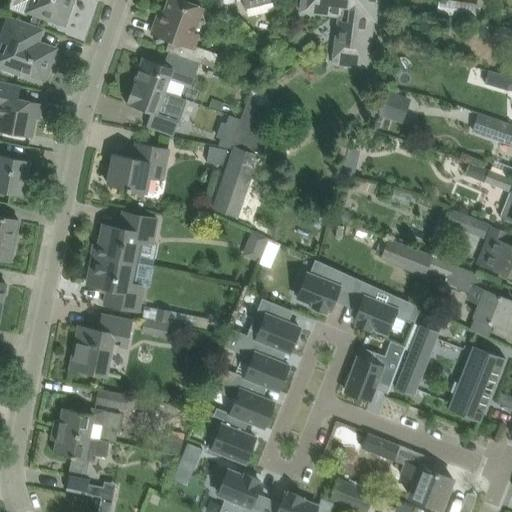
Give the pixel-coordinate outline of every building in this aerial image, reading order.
[(31,0),(27,12),(46,19),(65,25),(73,2),(73,0),(31,0)] [(194,32),(203,8),(187,2),(187,0),(169,0),(162,20),(157,18),(152,33),(171,40),(167,51),(168,52),(199,63),(213,68),(218,54),(195,46),(199,34),(194,32)] [(243,0),(246,9),(263,4),(277,1),(277,0),(243,0)] [(302,0),(301,11),(317,13),(318,8),(346,11),(344,30),(338,30),(333,64),(367,68),(374,21),(376,21),(378,0),(302,0)] [(39,42),(42,31),(43,29),(24,22),(9,17),(0,41),(0,67),(1,68),(20,74),(21,71),(45,80),(57,49),(39,42)] [(511,27),(495,25),(493,40),(511,42),(511,27)] [(143,58),(135,81),(165,92),(180,98),(185,85),(191,87),(199,63),(168,52),(164,65),(143,58)] [(511,76),(488,70),(485,83),(509,90),(509,89),(511,80),(511,76)] [(165,92),(135,81),(127,104),(152,113),(147,127),(173,137),(174,133),(186,100),(165,92)] [(39,119),(42,104),(17,99),(20,86),(0,82),(0,130),(32,137),(36,118),(39,119)] [(262,155),(266,143),(253,120),(258,105),(251,90),(241,119),(238,128),(232,143),(231,145),(230,147),(234,148),(258,154),(259,153),(262,155)] [(381,103),(378,115),(402,121),(408,97),(384,90),(381,103)] [(212,99),(209,108),(221,112),(224,103),(212,99)] [(370,100),(366,115),(377,118),(378,115),(381,103),(373,100),(370,100)] [(511,144),(511,124),(480,113),(474,131),(511,144)] [(229,115),(226,123),(238,128),(241,119),(229,115)] [(221,139),(218,146),(230,148),(230,147),(231,145),(232,143),(221,139)] [(338,139),(334,156),(344,158),(349,141),(338,139)] [(162,180),(169,149),(137,143),(134,158),(115,154),(108,185),(127,189),(127,190),(146,194),(149,178),(162,180)] [(210,147),(207,162),(221,165),(223,165),(228,151),(224,150),(210,147)] [(226,175),(215,207),(237,215),(248,183),(249,184),(258,154),(234,148),(225,175),(226,175)] [(0,191),(24,196),(31,161),(0,154),(0,191)] [(345,160),(342,174),(354,177),(358,163),(345,160)] [(511,178),(471,162),(466,174),(509,191),(511,183),(511,178)] [(511,190),(500,217),(511,220),(511,190)] [(333,207),(330,215),(344,221),(347,212),(333,207)] [(445,208),(441,218),(449,221),(448,224),(484,238),(490,224),(453,210),(453,211),(445,208)] [(318,211),(311,220),(319,227),(327,218),(318,211)] [(152,244),(157,219),(123,212),(120,228),(104,225),(100,244),(93,243),(91,253),(94,254),(134,262),(137,246),(142,247),(143,242),(152,244)] [(0,259),(11,261),(19,220),(0,216),(0,259)] [(243,252),(259,258),(266,240),(250,234),(243,252)] [(511,245),(487,236),(482,250),(477,262),(511,276),(511,245)] [(486,278),(453,264),(438,258),(388,238),(381,259),(425,276),(428,269),(448,277),(445,283),(469,293),(467,299),(480,305),(475,316),(470,329),(488,337),(493,323),(504,327),(511,307),(511,300),(485,290),(482,288),(486,278)] [(138,311),(143,286),(134,284),(135,279),(130,278),(134,262),(94,254),(88,285),(108,289),(105,304),(138,311)] [(299,294),(298,297),(314,304),(313,307),(326,312),(327,309),(331,311),(335,301),(347,306),(352,294),(358,279),(316,260),(310,274),(308,273),(299,294)] [(358,279),(352,294),(364,299),(359,311),(355,320),(358,322),(357,324),(370,330),(371,327),(388,334),(390,328),(395,316),(406,320),(414,324),(417,316),(421,307),(358,279)] [(262,298),(248,335),(272,345),(291,352),(300,328),(268,315),(273,302),(262,298)] [(145,306),(142,318),(166,323),(195,329),(207,331),(209,319),(197,317),(158,307),(158,309),(145,306)] [(127,347),(132,321),(122,319),(102,315),(99,330),(80,326),(71,368),(106,375),(113,344),(127,347)] [(169,338),(171,325),(145,320),(142,332),(169,338)] [(415,395),(440,332),(420,324),(395,388),(415,395)] [(232,329),(225,347),(244,355),(241,362),(250,365),(246,377),(280,390),(289,366),(267,357),(272,345),(248,335),(232,329)] [(383,366),(377,381),(391,386),(400,361),(406,347),(391,341),(382,366),(383,366)] [(473,345),(448,409),(481,422),(506,358),(473,345)] [(359,357),(346,391),(370,400),(377,381),(383,366),(382,366),(362,358),(359,357)] [(217,365),(210,383),(214,385),(218,386),(216,391),(236,399),(231,413),(265,427),(275,403),(258,396),(263,384),(246,377),(245,377),(217,365)] [(127,408),(130,396),(99,390),(96,402),(127,408)] [(55,420),(53,430),(100,439),(106,411),(95,409),(83,407),(82,412),(63,408),(61,421),(55,420)] [(217,408),(214,416),(224,420),(225,420),(228,412),(217,408)] [(184,413),(183,417),(185,421),(189,422),(193,420),(194,416),(192,412),(188,411),(184,413)] [(217,423),(208,447),(209,447),(246,462),(256,438),(217,423)] [(53,430),(51,439),(57,440),(54,453),(73,457),(72,461),(70,474),(87,478),(88,478),(93,454),(106,457),(126,461),(129,445),(109,441),(100,439),(53,430)] [(394,460),(400,445),(368,433),(362,448),(394,460)] [(167,435),(164,450),(180,453),(184,439),(167,435)] [(188,442),(180,461),(195,467),(202,448),(188,442)] [(164,455),(162,462),(164,467),(171,469),(175,459),(164,455)] [(416,481),(410,496),(442,509),(453,479),(421,466),(421,467),(406,462),(401,475),(416,481)] [(226,497),(219,511),(263,511),(264,511),(252,506),(257,493),(261,483),(258,482),(259,479),(246,474),(245,476),(228,470),(227,474),(219,494),(226,497)] [(67,490),(87,494),(90,478),(70,474),(67,490)] [(333,491),(330,498),(340,501),(367,511),(374,493),(347,483),(337,479),(335,485),(333,491)] [(286,493),(277,511),(315,511),(318,506),(302,500),(303,497),(290,492),(289,494),(286,493)] [(110,511),(113,502),(101,500),(98,511),(110,511)]
